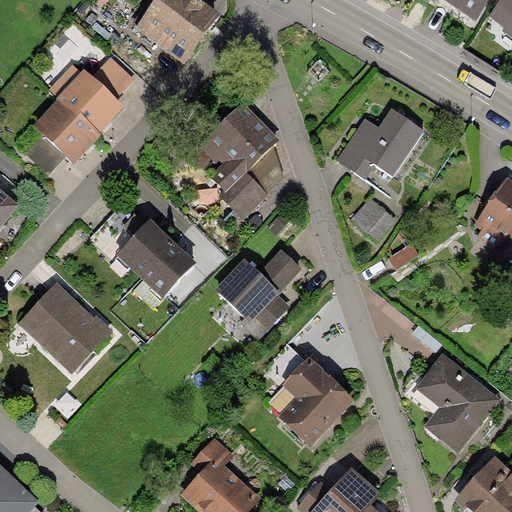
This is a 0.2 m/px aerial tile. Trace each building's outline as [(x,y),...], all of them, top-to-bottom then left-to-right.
[(221,16),(198,0),(157,0),(136,30),(185,66),(221,16)] [(441,0),(477,25),(491,0),(441,0)] [(502,33),(511,39),(511,0),(503,0),(489,18),(504,30),(502,33)] [(111,58),(92,78),(116,100),(135,80),(111,58)] [(61,99),(100,135),(125,109),(116,100),(92,78),(84,71),(59,98),(61,99)] [(74,166),(101,137),(100,135),(61,99),(33,128),(42,136),(66,158),(74,166)] [(280,142),(243,104),(199,147),(220,168),(210,177),(223,191),(227,194),(247,173),(280,142)] [(424,133),(392,110),(379,128),(366,119),(337,161),(365,180),(375,165),(393,177),(424,133)] [(66,158),(42,136),(25,155),(49,176),(66,158)] [(268,195),(247,173),(227,194),(223,191),(218,196),(243,220),(268,195)] [(511,181),(508,179),(471,235),(495,251),(492,255),(511,267),(511,181)] [(0,230),(19,207),(0,190),(0,230)] [(397,222),(371,199),(351,221),(377,244),(397,222)] [(114,261),(117,257),(144,228),(121,206),(90,239),(114,261)] [(117,257),(141,279),(175,244),(151,221),(144,228),(117,257)] [(197,266),(175,244),(141,279),(163,301),(197,266)] [(390,260),(397,271),(419,256),(412,245),(390,260)] [(281,251),(259,274),(280,294),(302,271),(281,251)] [(245,261),(216,291),(245,320),(240,324),(258,341),(291,309),(278,296),(280,294),(259,274),(245,261)] [(73,375),(114,332),(96,316),(94,318),(58,284),(19,325),(73,375)] [(443,345),(419,327),(413,334),(437,353),(443,345)] [(282,387),(283,386),(307,361),(288,344),(264,370),(282,387)] [(501,400),(443,355),(417,389),(440,407),(424,428),(459,455),(501,400)] [(310,449),(355,403),(310,358),(307,361),(283,386),(297,400),(279,418),(310,449)] [(192,463),(202,473),(215,459),(224,467),(234,456),(215,438),(192,463)] [(511,511),(511,472),(496,457),(455,502),(465,511),(464,511),(511,511)] [(202,473),(181,496),(198,511),(252,511),(262,502),(224,467),(215,459),(202,473)] [(0,511),(31,511),(40,504),(0,466),(0,511)] [(381,496),(352,469),(331,493),(312,511),(366,511),(371,507),(381,496)] [(312,511),(331,493),(321,484),(297,509),(300,511),(312,511)]
